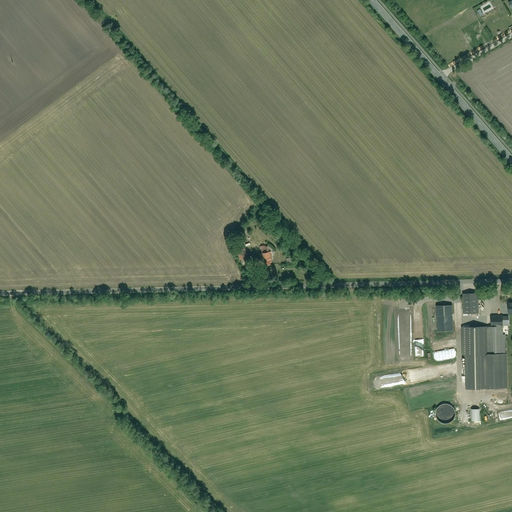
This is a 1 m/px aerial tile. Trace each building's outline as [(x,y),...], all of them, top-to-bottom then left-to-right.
[(261,253),(262,267),(270,266),(269,252),(261,253)] [(464,294),(464,313),(478,313),(477,293),(464,294)] [(437,306),(438,331),(453,330),(452,305),(437,306)] [(467,355),(468,389),(507,388),(506,354),(505,335),(503,335),(503,325),(503,317),(503,315),(491,316),(491,326),(462,327),(463,355),(467,355)] [(511,316),(503,317),(503,325),(511,325),(511,316)]
